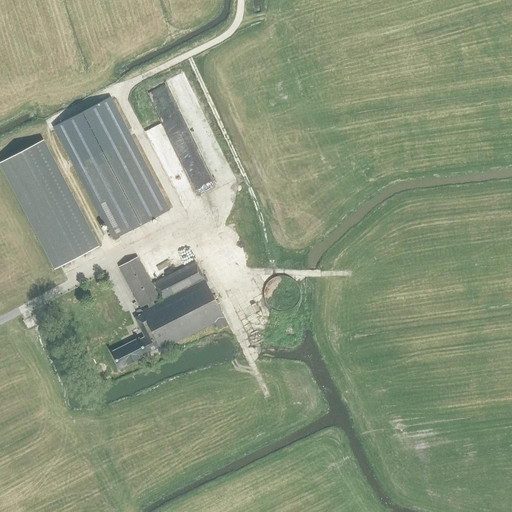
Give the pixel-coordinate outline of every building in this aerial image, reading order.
[(162,86),(151,91),(162,115),(177,107),(176,105),(172,107),(162,86)] [(109,97),(54,126),(113,240),(168,211),(109,97)] [(147,129),(163,166),(188,155),(186,150),(180,153),(177,144),(174,146),(163,122),(147,129)] [(43,140),(0,162),(0,166),(54,269),(98,246),(43,140)] [(156,349),(157,352),(214,322),(218,330),(227,325),(195,262),(153,283),(162,301),(154,305),(152,302),(158,298),(138,257),(119,267),(140,308),(147,304),(148,307),(141,311),(142,314),(134,318),(144,337),(139,339),(138,338),(111,352),(120,368),(156,349)]
